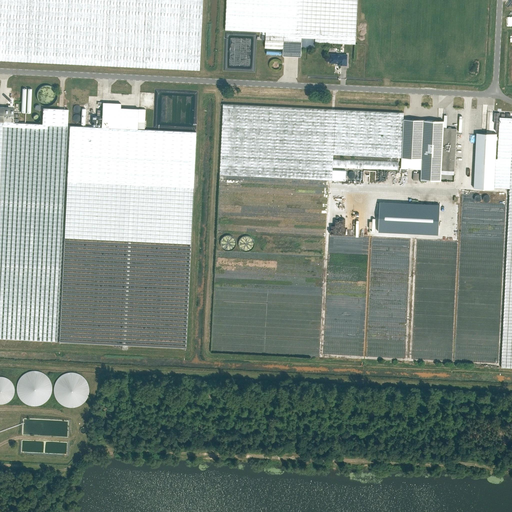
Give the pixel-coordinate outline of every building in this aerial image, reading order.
[(0,0),(0,60),(199,70),(202,0),(0,0)] [(266,32),(265,48),(283,49),(284,37),(302,38),(308,38),(307,47),(314,47),(315,42),(356,44),(357,0),(226,0),(225,30),(266,32)] [(302,38),(284,37),(283,49),(283,56),(301,57),(301,47),(307,47),(308,38),(302,38)] [(346,65),(347,55),(330,54),(330,63),(338,63),(338,65),(346,65)] [(31,88),(22,88),(21,112),(31,112),(31,88)] [(90,122),(90,103),(87,103),(87,108),(81,108),(81,124),(86,124),(86,122),(90,122)] [(101,127),(144,129),(145,109),(120,108),(121,104),(102,103),(101,127)] [(223,104),(220,174),(332,180),(345,180),(346,170),(332,170),(333,154),(397,157),(401,158),(403,119),(404,112),(399,112),(223,104)] [(8,107),(0,107),(0,122),(13,123),(14,106),(8,105),(8,107)] [(13,123),(0,122),(0,338),(56,341),(60,270),(68,109),(43,108),(42,124),(13,123)] [(100,126),(100,116),(92,116),(92,125),(100,126)] [(497,159),(495,158),(495,165),(511,166),(501,367),(511,367),(511,117),(510,118),(499,117),(498,137),(497,159)] [(401,158),(401,168),(421,169),(420,180),(441,181),(441,170),(442,168),(454,169),(454,171),(456,128),(443,128),(438,128),(438,120),(403,119),(401,158)] [(144,129),(101,127),(70,126),(64,238),(59,342),(185,348),(196,132),(144,129)] [(476,132),(474,188),(494,189),(495,165),(495,158),(497,133),(486,133),(481,133),(476,132)] [(439,204),(380,202),(378,231),(438,234),(439,204)] [(235,248),(234,235),(222,236),(223,248),(235,248)] [(240,249),(252,249),(253,236),(240,236),(240,249)] [(31,406),(32,406),(34,406),(36,406),(37,406),(39,406),(40,405),(41,405),(43,404),(44,403),(45,402),(47,401),(48,400),(49,399),(49,397),(50,396),(51,395),(51,393),(51,392),(52,390),(52,389),(52,387),(51,385),(51,384),(51,382),(50,381),(49,380),(49,378),(48,377),(47,376),(45,375),(44,374),(43,373),(41,372),(40,372),(39,371),(37,371),(36,371),(34,371),(32,371),(31,371),(29,371),(28,372),(26,372),(25,373),(24,374),(23,375),(21,376),(20,377),(19,378),(19,380),(18,381),(17,382),(17,384),(16,385),(16,387),(16,388),(16,390),(16,392),(17,393),(17,395),(18,396),(19,397),(19,399),(20,400),(21,401),(23,402),(24,403),(25,404),(26,405),(28,405),(29,406),(31,406)] [(68,408),(70,408),(71,408),(73,408),(74,408),(76,408),(77,407),(79,406),(80,406),(82,405),(83,404),(84,403),(85,402),(86,400),(87,399),(88,398),(88,396),(89,395),(89,393),(89,392),(89,390),(89,389),(89,387),(89,386),(88,384),(88,383),(87,381),(86,380),(85,379),(84,378),(83,377),(82,376),(80,375),(79,374),(77,373),(76,373),(74,373),(73,372),(71,372),(70,372),(68,373),(67,373),(65,373),(64,374),(62,375),(61,376),(60,377),(59,378),(58,379),(57,380),(56,381),(55,383),(55,384),(54,386),(54,387),(54,389),(53,390),(54,392),(54,393),(54,395),(55,396),(55,398),(56,399),(57,400),(58,402),(59,403),(60,404),(61,405),(62,406),(64,406),(65,407),(67,408),(68,408)] [(0,404),(0,405),(2,405),(3,404),(4,404),(5,404),(6,403),(7,403),(8,402),(9,401),(10,401),(11,400),(12,399),(13,398),(13,397),(14,395),(14,394),(14,393),(14,392),(14,391),(14,389),(14,388),(14,387),(14,386),(13,385),(13,384),(12,383),(11,382),(10,381),(9,380),(8,379),(7,379),(6,378),(5,377),(4,377),(3,377),(2,377),(0,377),(0,376),(0,404)]
